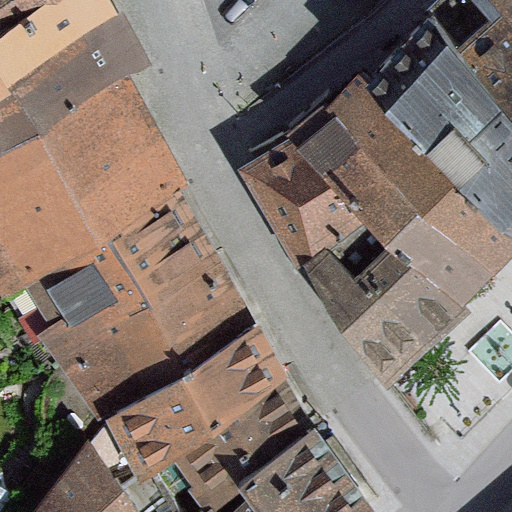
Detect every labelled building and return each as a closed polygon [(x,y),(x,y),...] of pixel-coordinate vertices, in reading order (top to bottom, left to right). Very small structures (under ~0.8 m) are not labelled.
[(138,58),(104,0),(21,0),(0,12),(0,138),(111,72),(138,58)] [(0,0),(0,12),(21,0),(0,0)] [(511,0),(469,0),(474,5),(511,45),(511,0)] [(511,45),(474,5),(429,50),(511,132),(511,45)] [(511,228),(511,132),(429,50),(410,30),(351,98),(505,237),(511,228)] [(111,72),(0,138),(0,285),(10,279),(165,187),(176,180),(111,72)] [(505,237),(351,98),(332,84),(272,137),(353,217),(442,305),(505,237)] [(353,217),(272,137),(221,167),(286,263),(353,217)] [(165,187),(10,279),(36,323),(18,335),(79,417),(239,318),(165,187)] [(286,263),(373,383),(442,305),(353,217),(286,263)] [(239,318),(79,417),(96,445),(113,474),(128,464),(269,376),(239,318)] [(201,472),(287,421),(269,376),(128,464),(158,511),(180,511),(214,493),(201,472)] [(214,493),(234,511),(363,511),(336,480),(287,421),(201,472),(214,493)] [(120,511),(80,460),(65,441),(11,511),(120,511)] [(234,511),(214,493),(180,511),(234,511)]
